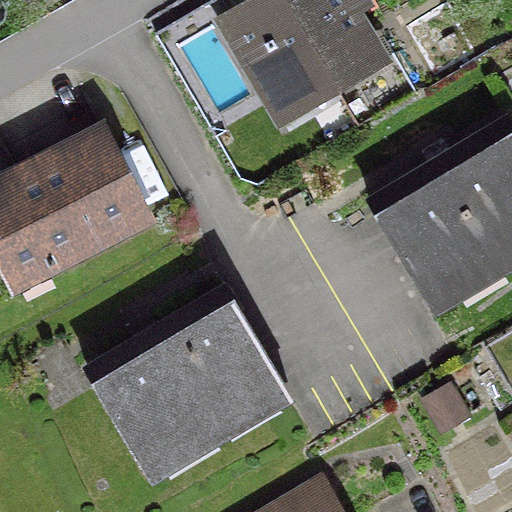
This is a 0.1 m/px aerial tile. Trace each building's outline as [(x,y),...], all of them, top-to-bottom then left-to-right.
[(254,0),(219,21),(270,107),(324,75),(331,88),(378,61),(348,11),(360,3),(358,0),(254,0)] [(511,130),(503,117),(382,189),(366,199),(427,302),(511,251),(511,130)] [(0,289),(144,217),(98,128),(0,177),(0,289)] [(82,366),(143,470),(281,388),(220,285),(82,366)] [(426,411),(437,429),(463,414),(452,395),(426,411)] [(331,511),(315,485),(268,511),(331,511)]
